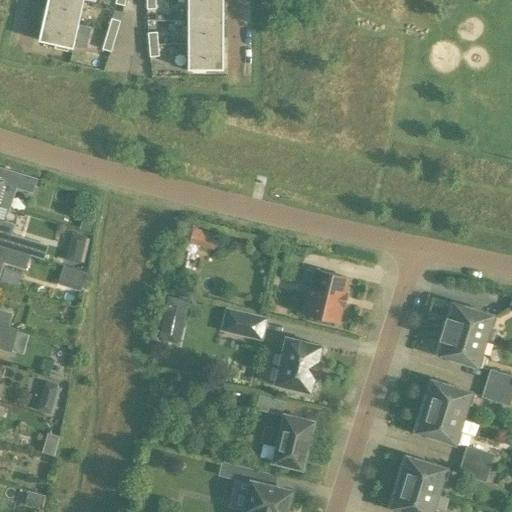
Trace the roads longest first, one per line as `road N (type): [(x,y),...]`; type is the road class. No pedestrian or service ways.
road 1 (residential): [(414,250),(0,140)]
road 2 (residential): [(336,511),(414,250)]
